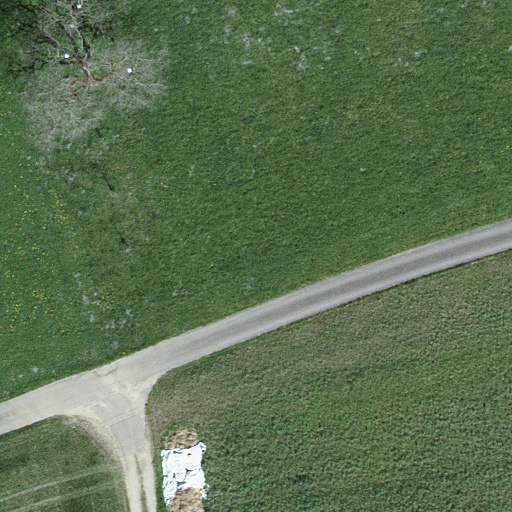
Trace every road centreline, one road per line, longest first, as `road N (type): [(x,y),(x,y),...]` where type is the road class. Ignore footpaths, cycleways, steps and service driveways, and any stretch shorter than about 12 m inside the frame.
road 1 (track): [(0,422),(334,292),(511,234)]
road 2 (track): [(112,378),(145,511)]
